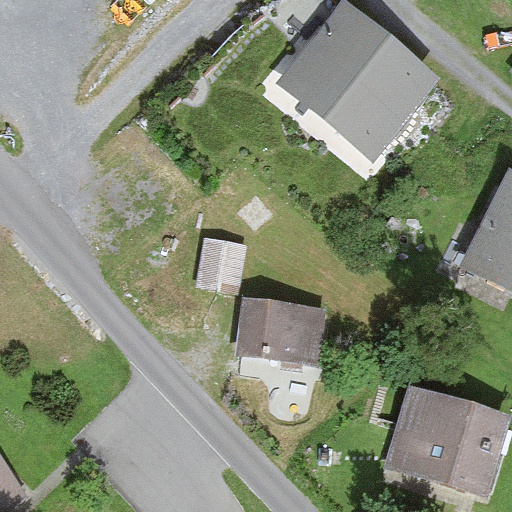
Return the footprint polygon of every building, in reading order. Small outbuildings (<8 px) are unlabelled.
[(344,29),(298,85),(372,147),(418,90),(344,29)] [(511,204),(483,262),(511,277),(511,204)] [(208,254),(204,278),(234,283),(238,258),(208,254)] [(283,355),(281,364),(312,367),(318,323),(246,313),(242,350),(283,355)] [(417,401),(397,466),(480,492),(500,427),(417,401)] [(0,511),(2,511),(13,502),(0,488),(0,511)]
